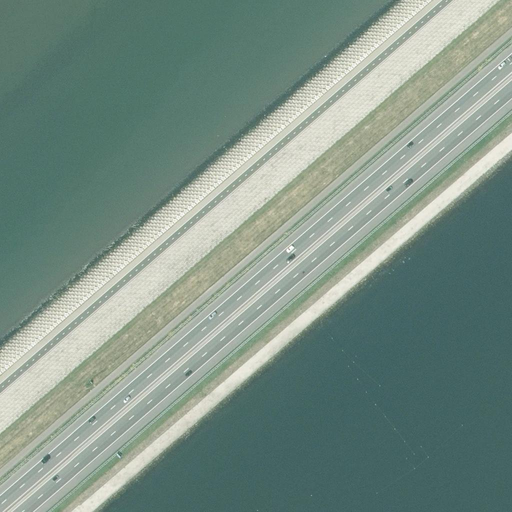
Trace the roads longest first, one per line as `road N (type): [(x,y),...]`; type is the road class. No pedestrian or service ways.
road 1 (motorway): [(511,63),(0,505)]
road 2 (motorway): [(24,511),(511,91)]
